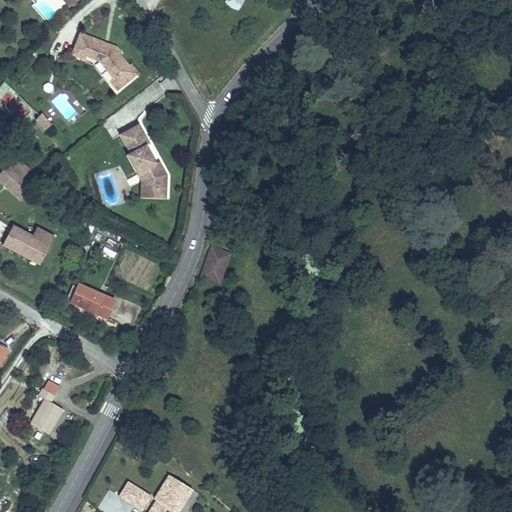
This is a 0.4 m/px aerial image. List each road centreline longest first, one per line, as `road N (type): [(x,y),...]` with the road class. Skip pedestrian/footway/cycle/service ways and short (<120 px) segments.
road 1 (tertiary): [(131,374),(193,252),(218,121)]
road 2 (tertiary): [(218,121),(255,68),(324,0)]
road 3 (tertiary): [(56,511),(131,374)]
road 4 (residential): [(131,374),(0,295)]
road 5 (residential): [(218,121),(197,102),(142,0)]
